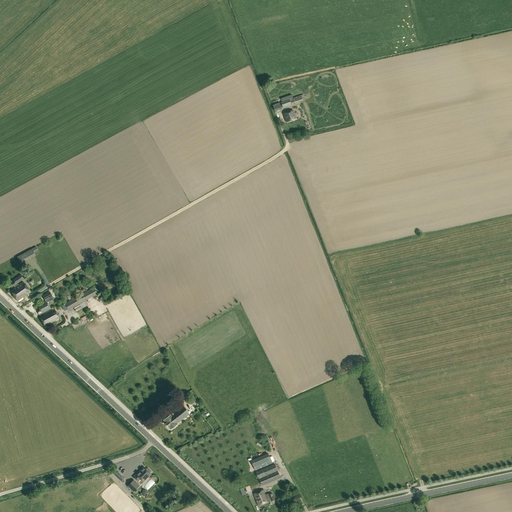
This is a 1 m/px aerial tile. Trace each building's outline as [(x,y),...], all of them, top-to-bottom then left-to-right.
[(293,98),(289,99),(291,104),(303,100),(302,96),(301,95),(293,98)] [(291,104),(289,99),(287,100),(282,101),(281,102),(283,108),(291,105),(291,104)] [(296,119),(293,110),(284,113),(287,122),(296,119)] [(37,251),(35,247),(31,249),(17,257),(20,262),(34,254),(33,253),(37,251)] [(13,280),(13,281),(15,280),(18,283),(24,279),(21,274),(13,280)] [(14,286),(15,288),(19,285),(18,283),(15,280),(13,281),(8,284),(11,288),(14,286)] [(19,285),(15,288),(10,291),(17,301),(30,292),(23,282),(19,285)] [(64,304),(67,308),(68,310),(73,307),(79,304),(84,301),(98,294),(94,287),(64,304)] [(45,300),(46,301),(47,302),(50,301),(48,298),(52,296),(50,292),(43,296),(45,300)] [(51,309),(47,303),(46,301),(37,306),(42,314),(51,309)] [(40,317),(45,326),(59,318),(54,309),(40,317)] [(166,425),(167,426),(168,426),(170,429),(177,424),(189,414),(182,406),(170,415),(163,420),(166,423),(165,423),(166,425)] [(252,460),(255,470),(273,463),(268,453),(252,460)] [(258,479),(259,478),(262,486),(281,478),(275,464),(255,472),(258,479)] [(143,482),(151,474),(149,472),(151,471),(147,467),(146,469),(144,467),(134,477),(137,481),(139,479),(141,480),(143,482)] [(117,471),(114,474),(120,481),(122,479),(123,478),(117,471)] [(140,486),(133,480),(127,486),(133,492),(140,486)] [(271,489),(272,492),(284,486),(281,480),(268,486),(270,489),(271,489)] [(268,501),(271,500),(269,496),(267,498),(266,495),(264,490),(254,494),(259,505),(268,501)]
